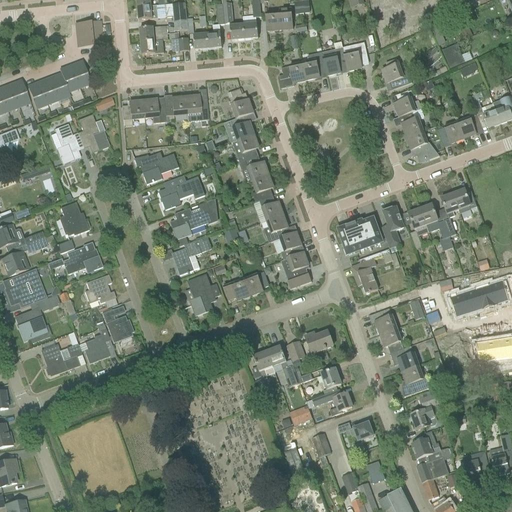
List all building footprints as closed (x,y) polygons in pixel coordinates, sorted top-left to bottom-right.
[(136,0),(137,9),(151,8),(150,0),(136,0)] [(217,6),(216,6),(217,27),(225,26),(222,0),(221,0),(222,6),(217,6)] [(228,0),(222,0),(225,26),(231,26),(228,0)] [(251,0),(253,20),(261,19),(259,0),(251,0)] [(303,15),(302,2),(294,3),(295,15),(303,15)] [(310,2),(302,2),(303,15),(311,14),(310,2)] [(173,18),(174,23),(187,22),(187,20),(186,20),(185,4),(172,6),(173,18)] [(151,8),(137,9),(139,23),(148,22),(152,21),(164,20),(166,18),(173,18),(172,6),(165,6),(159,7),(151,8)] [(279,15),(266,16),(267,23),(267,33),(281,32),(281,29),(289,28),(293,28),(291,10),(279,11),(279,15)] [(188,31),(187,22),(174,23),(174,29),(175,32),(187,31),(188,31)] [(75,26),(76,38),(101,36),(100,23),(75,26)] [(257,26),(244,27),(245,41),(258,40),(257,30),(257,26)] [(296,27),(297,34),(307,33),(306,26),(296,27)] [(245,41),(244,27),(230,28),(230,33),(231,43),(245,41)] [(178,40),(178,35),(167,36),(167,33),(166,28),(153,29),(139,30),(141,44),(155,43),(166,41),(167,41),(178,40)] [(214,36),(207,36),(208,51),(222,50),(220,28),(213,29),(214,36)] [(101,36),(76,38),(77,50),(102,48),(101,36)] [(208,51),(207,36),(193,37),(195,52),(208,51)] [(188,40),(179,41),(179,43),(180,53),(189,52),(188,40)] [(164,55),(162,42),(155,43),(141,44),(142,57),(164,55)] [(322,54),(326,75),(327,78),(340,75),(340,72),(347,70),(341,44),(333,46),(334,51),(322,54)] [(341,44),(347,70),(348,73),(361,70),(361,67),(368,65),(364,45),(343,49),(341,44)] [(457,46),(442,52),(449,71),(465,64),(457,46)] [(309,64),(303,65),(306,82),(319,79),(319,76),(326,75),(322,54),(307,57),(309,64)] [(91,86),(83,65),(82,63),(78,65),(72,67),(80,90),(91,86)] [(463,78),(477,72),(474,64),(459,70),(463,78)] [(306,82),(303,65),(281,70),(283,77),(278,78),(281,91),(294,88),(293,85),(306,82)] [(80,90),(72,67),(59,72),(61,76),(68,95),(68,94),(80,90)] [(406,87),(405,86),(412,84),(407,72),(401,74),(398,67),(382,73),(387,86),(390,85),(392,92),(406,87)] [(439,70),(441,75),(448,73),(445,67),(439,70)] [(68,95),(61,76),(50,80),(58,102),(69,98),(70,98),(68,94),(68,95)] [(58,102),(50,80),(38,84),(47,107),(58,102)] [(21,82),(11,86),(19,109),(30,105),(25,92),(21,82)] [(431,83),(425,86),(427,92),(434,89),(431,83)] [(47,107),(38,84),(27,89),(31,98),(35,111),(47,107)] [(11,86),(0,90),(0,96),(7,114),(19,109),(11,86)] [(231,105),(236,120),(244,118),(253,115),(245,95),(242,96),(240,91),(227,95),(231,105)] [(399,119),(402,118),(421,111),(418,102),(414,104),(412,97),(410,98),(408,93),(404,95),(395,98),(397,105),(394,106),(399,119)] [(500,126),(495,112),(493,106),(481,110),(479,103),(483,102),(480,94),(471,98),(470,98),(475,111),(479,120),(484,118),(488,130),(500,126)] [(143,103),(144,121),(151,120),(152,125),(165,124),(165,119),(163,98),(164,105),(156,105),(156,102),(143,103)] [(171,98),(163,98),(165,119),(187,116),(185,99),(172,101),(171,98)] [(208,121),(206,100),(198,101),(198,98),(185,99),(187,116),(187,123),(199,122),(208,121)] [(511,115),(511,103),(510,99),(493,105),(493,106),(495,112),(500,126),(511,121),(510,116),(511,115)] [(101,104),(103,110),(113,106),(111,100),(101,104)] [(123,123),(144,121),(143,103),(129,105),(129,108),(121,109),(123,123)] [(402,127),(406,139),(423,133),(418,122),(423,120),(423,118),(421,111),(402,118),(405,125),(402,127)] [(479,120),(475,111),(470,113),(472,119),(457,125),(463,141),(476,136),(475,133),(482,131),(478,121),(478,120),(479,120)] [(83,133),(77,136),(82,148),(87,146),(91,156),(109,149),(103,133),(104,133),(100,122),(94,124),(92,117),(82,121),(79,122),(83,133)] [(254,137),(249,124),(246,125),(244,118),(236,120),(230,123),(233,130),(231,131),(228,134),(232,145),(254,137)] [(463,141),(457,125),(437,132),(442,145),(449,143),(450,146),(463,141)] [(67,126),(54,132),(55,135),(61,150),(56,151),(59,158),(62,167),(80,160),(76,150),(82,148),(77,136),(72,138),(67,126)] [(0,145),(18,139),(15,131),(13,132),(1,137),(0,136),(0,145)] [(423,133),(406,139),(411,152),(414,151),(417,159),(427,155),(429,162),(439,158),(433,150),(429,152),(423,133)] [(245,162),(245,163),(258,158),(256,151),(258,150),(254,137),(232,145),(239,165),(245,162)] [(196,149),(199,158),(206,156),(203,147),(196,149)] [(162,181),(161,176),(179,170),(174,156),(162,160),(160,155),(149,159),(148,158),(134,161),(137,170),(140,169),(147,187),(162,181)] [(245,163),(252,183),(268,177),(264,164),(261,166),(258,158),(245,163)] [(206,178),(209,177),(213,175),(211,169),(203,172),(206,178)] [(20,177),(22,183),(39,177),(37,171),(20,177)] [(259,202),(259,203),(273,198),(270,191),(273,190),(268,177),(252,183),(256,195),(252,197),(255,204),(259,202)] [(158,194),(165,212),(181,206),(179,202),(193,196),(195,200),(204,197),(197,179),(185,184),(184,178),(172,182),(163,186),(165,191),(158,194)] [(464,192),(453,196),(458,212),(460,215),(476,209),(473,199),(468,200),(466,196),(464,192)] [(446,216),(458,212),(453,196),(441,200),(444,210),(446,216)] [(283,217),(278,205),(275,206),(273,198),(259,203),(267,223),(283,217)] [(177,242),(179,248),(187,245),(185,239),(191,237),(190,232),(208,226),(217,223),(215,201),(198,207),(200,213),(192,216),(190,210),(184,213),(174,216),(176,222),(170,224),(176,242),(177,242)] [(66,209),(61,211),(63,218),(66,226),(61,228),(65,239),(73,236),(74,238),(79,236),(88,233),(88,231),(90,230),(87,224),(85,224),(84,220),(81,221),(75,205),(66,209)] [(432,207),(420,211),(428,234),(438,230),(442,241),(449,239),(443,224),(437,226),(436,224),(437,223),(432,207)] [(395,233),(404,229),(396,209),(382,214),(390,234),(384,236),(389,251),(401,246),(395,233)] [(0,227),(13,223),(17,221),(17,220),(28,216),(27,211),(15,216),(14,213),(10,215),(9,212),(0,215),(0,227)] [(428,234),(420,211),(408,215),(411,225),(414,232),(415,231),(416,234),(410,236),(415,251),(421,249),(418,238),(428,234)] [(268,245),(280,241),(287,238),(285,231),(288,230),(283,217),(267,223),(269,229),(263,231),(268,245)] [(379,234),(373,220),(362,224),(362,222),(348,227),(349,227),(345,229),(344,228),(337,231),(342,244),(344,248),(343,248),(347,257),(353,255),(355,254),(358,253),(366,250),(370,248),(370,249),(374,248),(376,247),(382,245),(380,239),(379,236),(378,234),(379,234)] [(450,222),(443,224),(449,239),(455,237),(450,222)] [(26,248),(45,240),(42,234),(23,241),(20,232),(17,231),(14,233),(12,227),(0,231),(0,250),(5,249),(7,254),(26,247),(26,248)] [(223,235),(228,246),(239,242),(235,230),(223,235)] [(280,263),(301,256),(298,249),(301,248),(296,235),(287,238),(280,241),(284,253),(280,254),(283,262),(280,263)] [(210,247),(206,238),(187,245),(188,246),(184,247),(185,251),(181,252),(172,256),(180,278),(189,274),(194,273),(200,270),(195,257),(200,254),(211,250),(210,247)] [(28,271),(22,255),(28,253),(29,256),(48,249),(45,240),(26,248),(26,247),(7,254),(9,259),(2,262),(8,279),(18,275),(28,271)] [(56,247),(59,256),(73,250),(70,242),(56,247)] [(61,261),(53,264),(55,270),(63,267),(67,277),(85,271),(87,275),(93,273),(102,269),(95,251),(85,255),(83,249),(74,253),(66,255),(68,261),(62,264),(61,261)] [(301,256),(280,263),(288,283),(287,284),(290,291),(311,284),(308,276),(305,269),(308,268),(304,255),(301,256)] [(385,265),(393,262),(390,255),(386,257),(382,258),(385,265)] [(478,264),(481,273),(489,270),(486,261),(478,264)] [(377,292),(367,263),(365,264),(360,266),(351,269),(353,276),(357,275),(365,296),(377,292)] [(213,269),(216,276),(225,273),(222,266),(213,269)] [(14,289),(5,292),(11,308),(20,304),(22,309),(22,310),(46,301),(42,290),(38,280),(35,272),(35,271),(11,281),(14,289)] [(264,275),(244,282),(250,298),(263,293),(261,290),(269,288),(265,278),(264,275)] [(189,303),(195,319),(213,312),(210,305),(209,305),(208,302),(215,300),(212,291),(215,290),(214,287),(211,288),(210,288),(206,276),(200,279),(187,283),(194,301),(189,303)] [(105,288),(111,285),(108,278),(86,286),(88,293),(84,294),(89,306),(98,303),(100,306),(106,304),(115,300),(113,294),(108,296),(105,288)] [(250,298),(244,282),(224,289),(225,293),(229,303),(236,300),(237,303),(250,298)] [(503,282),(490,287),(496,306),(509,302),(503,282)] [(490,287),(477,291),(483,310),(496,306),(490,287)] [(477,291),(465,295),(471,314),(483,310),(477,291)] [(59,297),(62,305),(63,304),(68,317),(74,315),(69,302),(67,303),(65,295),(59,297)] [(465,295),(451,299),(458,318),(471,314),(465,295)] [(40,305),(43,313),(58,307),(55,299),(40,305)] [(38,311),(15,320),(24,343),(30,341),(31,343),(40,339),(39,337),(44,335),(39,322),(41,321),(38,311)] [(125,318),(114,322),(113,319),(116,318),(114,311),(102,316),(113,345),(132,338),(131,336),(133,335),(130,326),(128,327),(125,318)] [(375,324),(380,337),(396,331),(389,311),(369,318),(372,326),(375,324)] [(85,353),(84,353),(89,366),(109,359),(104,345),(109,343),(105,331),(102,325),(96,327),(100,337),(93,339),(94,342),(84,345),(87,351),(84,352),(85,353)] [(387,348),(390,355),(403,351),(396,331),(380,337),(384,349),(387,348)] [(305,338),(308,348),(311,356),(326,351),(333,348),(327,334),(315,338),(314,335),(305,338)] [(504,343),(499,344),(502,363),(511,361),(511,358),(510,341),(504,342),(504,343)] [(287,348),(293,363),(298,361),(304,359),(298,344),(287,348)] [(483,345),(475,346),(476,355),(478,355),(480,366),(491,365),(488,344),(488,346),(483,346),(483,345)] [(493,344),(488,344),(491,365),(502,363),(499,344),(494,345),(493,344)] [(57,348),(41,353),(47,371),(45,372),(47,378),(50,377),(50,379),(66,373),(79,368),(76,359),(81,357),(77,347),(66,351),(59,354),(57,348)] [(280,348),(266,353),(273,369),(281,366),(290,390),(293,388),(299,386),(297,380),(295,373),(293,368),(288,370),(286,364),(280,348)] [(399,366),(402,374),(418,368),(414,356),(406,358),(403,351),(390,355),(394,368),(399,366)] [(273,369),(266,353),(253,358),(261,379),(256,381),(262,399),(269,396),(264,381),(267,380),(264,372),(273,369)] [(418,368),(402,374),(405,383),(403,383),(402,383),(402,388),(402,394),(403,400),(404,400),(404,399),(429,390),(426,382),(424,383),(418,368)] [(324,397),(329,395),(337,393),(335,388),(341,386),(335,371),(326,375),(321,376),(326,391),(323,392),(324,397)] [(310,375),(297,380),(299,386),(312,381),(310,375)] [(511,384),(507,384),(501,385),(504,405),(511,405),(511,384)] [(498,385),(485,388),(486,393),(489,405),(501,403),(499,391),(500,390),(498,385)] [(333,401),(337,409),(329,412),(331,419),(342,415),(342,413),(352,409),(347,395),(341,397),(339,392),(337,393),(312,402),(314,408),(318,406),(333,401)] [(420,414),(411,417),(416,433),(420,431),(429,428),(430,428),(427,420),(434,418),(433,415),(439,413),(437,406),(444,404),(441,394),(429,398),(420,401),(420,402),(419,402),(421,408),(422,408),(423,411),(424,411),(425,412),(424,413),(424,412),(420,414)] [(448,420),(449,427),(466,425),(465,418),(448,420)] [(288,420),(281,422),(284,429),(291,427),(288,420)] [(351,437),(352,439),(356,437),(358,443),(373,438),(368,425),(351,431),(349,425),(337,429),(339,436),(345,434),(347,438),(351,437)] [(0,450),(13,447),(11,439),(8,440),(4,426),(0,427),(0,450)] [(323,436),(318,438),(325,458),(330,456),(323,436)] [(325,458),(318,438),(311,440),(318,460),(325,458)] [(416,462),(428,458),(428,457),(441,453),(439,449),(434,451),(432,448),(430,448),(427,440),(411,446),(416,462)] [(509,475),(508,469),(511,468),(511,450),(511,449),(500,451),(489,454),(491,460),(495,478),(509,475)] [(351,450),(345,452),(347,459),(354,458),(351,450)] [(420,467),(416,469),(419,475),(420,475),(421,477),(419,478),(422,484),(422,485),(433,482),(449,476),(444,463),(441,453),(428,457),(428,458),(430,464),(420,467)] [(463,466),(468,484),(482,481),(481,475),(489,474),(486,464),(484,454),(463,459),(464,466),(463,466)] [(16,485),(13,470),(16,470),(15,462),(5,464),(0,465),(0,489),(6,488),(16,485)] [(366,468),(372,486),(385,481),(378,464),(366,468)] [(433,482),(422,485),(428,502),(438,499),(438,498),(433,482)] [(355,485),(345,489),(348,497),(358,493),(355,485)] [(358,489),(365,511),(376,511),(367,486),(358,489)] [(411,511),(401,491),(378,502),(382,511),(411,511)] [(358,493),(348,497),(355,511),(354,511),(365,511),(364,508),(358,493)] [(448,505),(444,499),(431,508),(433,511),(452,511),(448,505)] [(26,511),(24,503),(5,507),(6,511),(26,511)]
